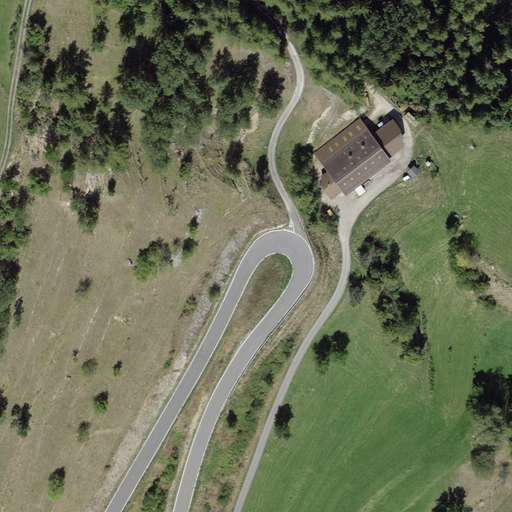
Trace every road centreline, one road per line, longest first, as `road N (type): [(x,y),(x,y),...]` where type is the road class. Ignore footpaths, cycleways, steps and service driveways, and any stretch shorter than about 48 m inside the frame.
road 1 (secondary): [(179,511),(219,395),(299,282),(300,256),(280,237),(253,256),(112,511)]
road 2 (unclassified): [(332,0),(351,57),(404,124),(407,151),(348,220),(342,287),(279,398),(237,511)]
road 3 (track): [(250,0),(279,26),(300,68),(271,155),(291,213),(290,241)]
road 4 (track): [(29,0),(0,171)]
